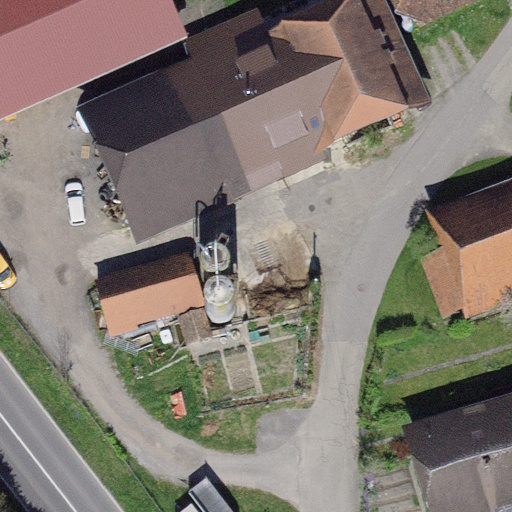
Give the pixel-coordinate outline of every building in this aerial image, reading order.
[(160,0),(0,0),(0,82),(166,12),(160,0)] [(326,0),(121,89),(74,111),(139,255),(327,171),(433,108),(385,0),(326,0)] [(490,0),(388,0),(407,40),(490,1),(490,0)] [(511,189),(421,227),(436,258),(417,267),(449,342),(511,318),(511,189)] [(192,251),(91,286),(113,352),(215,317),(192,251)] [(511,511),(511,399),(408,440),(435,511),(511,511)]
